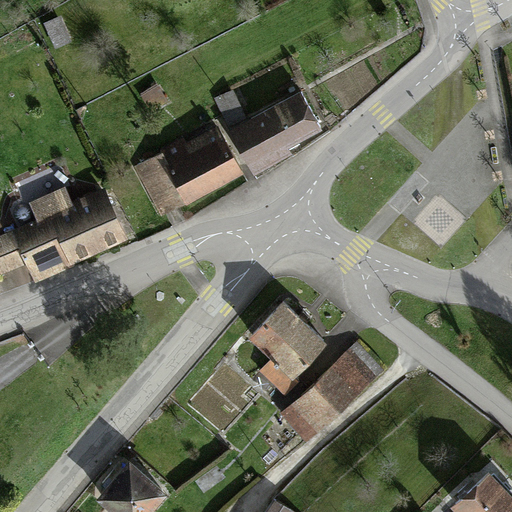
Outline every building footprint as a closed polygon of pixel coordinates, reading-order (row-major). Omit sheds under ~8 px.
[(301,96),(231,132),(254,178),(288,160),(282,148),(318,129),(301,96)] [(235,175),(213,131),(166,155),(187,198),(235,175)] [(36,222),(11,232),(25,266),(30,277),(123,237),(104,193),(67,209),(60,192),(29,205),(36,222)] [(0,272),(2,276),(25,266),(11,232),(0,237),(0,272)] [(278,307),(249,336),(273,359),(266,366),(283,382),(318,345),(278,307)] [(353,345),(281,415),(305,440),(377,370),(353,345)] [(126,467),(96,500),(109,511),(148,511),(160,499),(126,467)] [(511,511),(511,503),(489,474),(453,503),(459,511),(511,511)]
